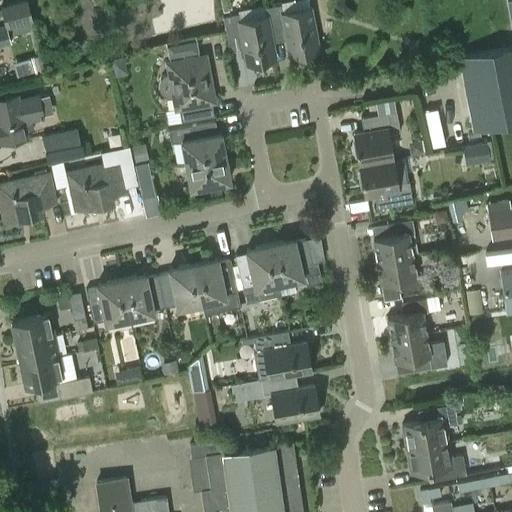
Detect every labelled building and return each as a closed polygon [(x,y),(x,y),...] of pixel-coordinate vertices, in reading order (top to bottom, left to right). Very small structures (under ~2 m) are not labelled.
[(15,0),(0,4),(0,5),(6,25),(31,19),(25,0),(15,0)] [(272,43),(264,8),(263,5),(237,10),(237,13),(222,16),(227,43),(229,51),(243,49),(246,64),(275,58),(272,43)] [(280,5),(264,8),(272,43),(286,40),(289,55),(318,49),(310,7),(282,13),(280,5)] [(31,19),(6,25),(0,26),(0,46),(11,43),(10,37),(34,30),(32,20),(31,20),(31,19)] [(511,44),(484,51),(459,57),(473,129),(511,121),(511,44)] [(211,102),(214,101),(205,54),(166,62),(175,109),(178,108),(180,122),(214,116),(211,102)] [(15,76),(40,68),(36,55),(11,62),(15,76)] [(0,140),(0,141),(1,143),(27,137),(25,129),(31,128),(30,121),(42,118),(42,115),(52,113),(48,96),(38,97),(38,95),(18,100),(17,95),(0,97),(0,140)] [(353,133),(358,164),(392,158),(387,134),(399,131),(396,111),(360,117),(362,131),(353,133)] [(181,141),(185,164),(224,156),(220,132),(217,133),(214,121),(168,129),(170,143),(181,141)] [(41,135),(47,162),(83,154),(77,127),(41,135)] [(467,143),(470,162),(492,159),(490,140),(467,143)] [(78,168),(66,170),(69,185),(75,211),(113,203),(112,195),(128,191),(120,159),(119,159),(117,149),(98,154),(100,163),(78,168)] [(229,180),(224,156),(185,164),(190,188),(229,180)] [(396,183),(392,158),(358,164),(364,195),(374,194),(376,208),(412,201),(408,181),(396,183)] [(142,197),(154,194),(147,161),(134,164),(142,197)] [(0,180),(0,206),(4,223),(42,214),(40,206),(56,203),(53,188),(56,187),(53,173),(50,173),(49,170),(0,180)] [(447,202),(450,213),(458,210),(455,200),(447,202)] [(511,206),(488,211),(493,239),(511,235),(511,206)] [(372,238),(376,260),(411,254),(407,233),(413,232),(411,219),(386,223),(388,235),(372,238)] [(321,282),(317,264),(312,265),(306,238),(294,241),(293,238),(269,243),(279,282),(302,277),(303,282),(308,284),(321,282)] [(234,255),(237,268),(244,301),(278,294),(276,283),(279,282),(269,243),(245,249),(246,252),(234,255)] [(411,254),(376,260),(380,282),(396,279),(398,291),(423,287),(421,273),(415,275),(411,254)] [(216,258),(192,263),(201,302),(203,313),(239,305),(236,291),(235,285),(232,269),(229,258),(217,261),(216,258)] [(169,271),(157,273),(164,307),(176,304),(177,307),(201,302),(192,263),(168,268),(169,271)] [(506,312),(511,311),(511,269),(499,271),(506,312)] [(145,273),(121,278),(129,317),(153,312),(152,309),(164,307),(157,273),(145,276),(145,273)] [(121,278),(97,283),(97,286),(85,289),(92,322),(104,319),(105,322),(129,317),(121,278)] [(479,287),(466,290),(471,313),(484,310),(479,287)] [(80,291),(68,294),(73,319),(75,329),(86,326),(85,316),(80,291)] [(386,317),(390,339),(425,332),(422,311),(427,311),(438,308),(436,295),(400,302),(402,314),(386,317)] [(10,320),(15,341),(54,333),(50,311),(10,320)] [(268,334),(247,337),(244,338),(244,343),(253,341),(254,350),(262,349),(268,377),(268,378),(293,373),(310,371),(305,341),(289,344),(287,330),(268,334)] [(410,358),(412,369),(437,365),(435,352),(429,353),(425,332),(390,339),(394,361),(410,358)] [(15,341),(20,363),(59,355),(54,333),(15,341)] [(94,337),(76,341),(78,350),(96,346),(94,337)] [(201,353),(187,366),(189,374),(205,371),(201,353)] [(20,363),(24,385),(55,378),(64,377),(59,355),(20,363)] [(176,360),(162,364),(164,373),(178,371),(176,360)] [(139,366),(127,368),(129,380),(142,377),(139,366)] [(296,388),(293,373),(268,378),(268,377),(231,384),(234,400),(270,393),(276,421),(318,414),(313,385),(296,388)] [(86,375),(56,382),(59,397),(90,390),(86,375)] [(452,403),(424,408),(426,419),(401,424),(405,448),(447,441),(444,425),(456,423),(452,403)] [(212,410),(198,414),(200,426),(216,423),(212,410)] [(203,511),(302,511),(292,441),(273,443),(219,451),(218,440),(189,444),(191,456),(188,457),(187,457),(192,490),(200,489),(203,511)] [(429,480),(465,474),(462,454),(450,456),(447,441),(405,448),(410,472),(427,469),(429,480)] [(507,472),(487,476),(488,485),(508,481),(507,472)] [(487,476),(467,480),(469,489),(470,495),(479,493),(478,487),(488,485),(487,476)] [(166,511),(164,497),(130,501),(126,477),(96,481),(100,511),(166,511)] [(467,480),(457,482),(459,491),(469,489),(467,480)] [(439,485),(426,488),(429,497),(440,495),(439,485)]
